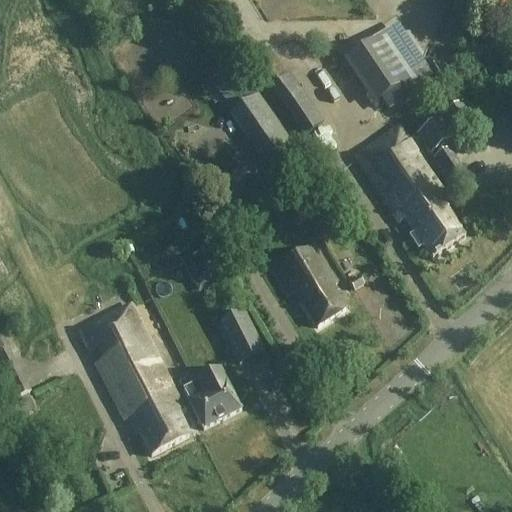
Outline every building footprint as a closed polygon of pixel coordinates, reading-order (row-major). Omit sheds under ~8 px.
[(346,60),(376,105),(381,102),(386,110),(428,82),(392,29),(346,60)] [(288,83),(272,94),(305,143),(321,132),(288,83)] [(463,105),(416,136),(459,199),(474,189),(448,151),(447,152),(444,148),(477,125),(463,105)] [(265,109),(239,127),(259,156),(285,138),(265,109)] [(432,262),(465,240),(445,210),(451,206),(399,129),(354,160),(398,225),(405,221),(414,235),(409,239),(418,252),(423,249),(432,262)] [(259,156),(271,174),(298,156),(285,138),(259,156)] [(247,204),(268,189),(259,175),(237,190),(247,204)] [(322,229),(331,223),(325,213),(315,219),(322,229)] [(317,330),(345,312),(331,289),(336,286),(313,248),(282,268),(283,269),(275,275),(282,287),(288,284),(317,330)] [(349,284),(354,292),(363,286),(358,278),(349,284)] [(182,410),(182,409),(131,307),(79,333),(89,353),(96,350),(102,363),(96,367),(124,422),(131,419),(151,459),(189,439),(176,413),(182,410)] [(217,326),(237,367),(265,354),(244,313),(217,326)] [(182,391),(203,432),(241,413),(220,371),(195,383),(196,384),(182,391)]
